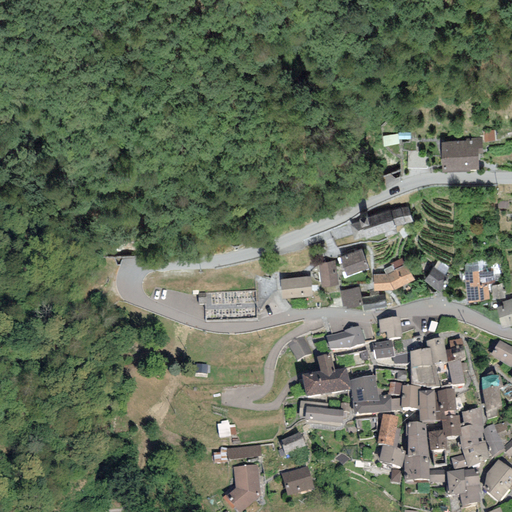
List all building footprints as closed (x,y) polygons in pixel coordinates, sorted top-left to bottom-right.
[(495,130),(483,132),(484,143),(496,141),(495,130)] [(386,132),(386,142),(401,142),(401,132),(386,132)] [(466,141),(440,142),(441,173),(478,172),(477,154),(482,154),(482,138),(466,138),(466,141)] [(507,201),(497,201),(497,209),(507,209),(507,201)] [(362,219),(351,222),(355,235),(365,232),(366,234),(384,228),(385,232),(396,229),(395,223),(412,218),(408,204),(390,210),(390,209),(369,215),(369,217),(362,219)] [(360,212),(362,219),(369,217),(369,215),(367,210),(360,212)] [(340,257),(347,277),(368,269),(361,250),(340,257)] [(401,258),(390,263),(391,266),(394,271),(405,266),(401,258)] [(438,260),(433,267),(444,275),(449,268),(438,260)] [(335,261),(318,263),(321,288),(338,286),(335,261)] [(483,261),(463,262),(467,303),(489,301),(488,284),(494,283),(493,270),(484,271),(483,261)] [(373,273),(374,291),(394,290),(415,280),(405,266),(394,271),(391,266),(384,270),(386,274),(373,273)] [(444,275),(433,267),(423,281),(439,293),(449,280),(444,275)] [(310,277),(280,279),(281,299),(312,296),(310,277)] [(502,284),(490,286),(493,301),(505,298),(502,284)] [(359,287),(339,291),(342,307),(346,306),(347,309),(362,306),(361,297),(359,287)] [(369,296),(361,297),(362,306),(363,312),(387,308),(385,295),(379,295),(379,291),(369,292),(369,296)] [(511,298),(502,301),(504,305),(495,308),(501,329),(511,325),(511,298)] [(399,316),(378,320),(380,333),(386,332),(387,339),(402,337),(399,316)] [(438,323),(431,321),(428,330),(434,333),(438,323)] [(344,332),(326,336),(330,349),(350,348),(365,343),(360,326),(344,330),(344,332)] [(303,336),(288,344),(296,361),(311,353),(303,336)] [(421,337),(412,338),(414,349),(423,347),(421,337)] [(443,338),(426,341),(427,348),(429,348),(432,364),(435,364),(447,362),(445,350),(443,338)] [(449,340),(450,349),(445,350),(447,362),(460,360),(466,359),(463,346),(462,338),(449,340)] [(391,340),(372,343),(373,350),(374,349),(376,359),(394,356),(391,340)] [(506,344),(499,340),(490,355),(497,359),(506,344)] [(511,352),(511,347),(506,344),(497,359),(505,364),(511,352)] [(427,348),(410,351),(411,384),(425,386),(440,386),(435,364),(432,364),(429,348),(427,348)] [(324,394),(351,389),(349,380),(347,368),(334,370),(331,353),(316,355),(319,371),(324,394)] [(461,363),(460,360),(447,362),(450,374),(463,371),(468,370),(466,362),(461,363)] [(206,364),(194,364),(193,374),(205,375),(206,364)] [(407,372),(397,370),(396,379),(406,381),(407,372)] [(319,371),(302,374),(305,396),(324,394),(319,371)] [(464,383),(463,371),(450,374),(452,385),(464,383)] [(374,374),(349,380),(351,389),(353,401),(354,403),(379,400),(379,395),(374,374)] [(482,389),(482,392),(499,388),(500,388),(503,388),(502,385),(499,374),(481,378),(482,389)] [(401,383),(390,382),(388,393),(400,395),(401,383)] [(511,385),(510,383),(502,385),(503,388),(500,388),(508,401),(511,399),(511,385)] [(402,385),(402,395),(419,396),(419,391),(420,391),(420,386),(402,385)] [(502,406),(499,388),(482,392),(487,419),(497,417),(496,407),(502,406)] [(454,389),(437,390),(434,391),(435,407),(435,412),(456,411),(454,389)] [(434,390),(420,391),(419,391),(419,396),(419,409),(435,407),(434,391),(434,390)] [(354,403),(353,401),(352,401),(354,415),(392,411),(391,399),(390,394),(379,395),(379,400),(354,403)] [(419,409),(419,396),(402,395),(401,406),(401,407),(419,409)] [(399,398),(391,399),(392,411),(401,410),(401,407),(401,406),(400,406),(399,398)] [(343,411),(327,409),(327,403),(300,400),(298,417),(306,417),(305,422),(341,426),(343,411)] [(435,412),(435,407),(419,409),(419,421),(436,420),(435,412)] [(481,409),(461,412),(463,422),(460,423),(461,435),(459,436),(460,440),(461,448),(485,442),(485,441),(484,429),(481,409)] [(398,417),(383,414),(377,444),(382,444),(397,449),(401,429),(396,428),(398,417)] [(459,415),(446,416),(442,421),(443,430),(443,437),(446,437),(449,436),(459,436),(461,435),(460,423),(459,415)] [(217,424),(219,437),(236,434),(235,424),(229,425),(228,420),(221,421),(221,423),(217,424)] [(425,424),(408,422),(408,424),(406,424),(406,436),(408,435),(407,454),(407,456),(429,457),(425,424)] [(493,424),(484,429),(485,441),(489,447),(488,448),(493,457),(503,452),(505,451),(504,447),(500,436),(498,436),(493,424)] [(443,430),(428,431),(430,450),(447,448),(446,437),(443,437),(443,430)] [(300,432),(281,440),(283,444),(281,445),(285,454),(305,445),(300,432)] [(511,438),(504,447),(505,451),(503,452),(509,459),(510,458),(511,456),(511,438)] [(485,442),(461,448),(463,454),(467,467),(468,468),(488,459),(485,442)] [(397,449),(382,444),(378,461),(402,467),(404,459),(405,455),(406,450),(397,449)] [(260,445),(226,448),(227,459),(261,456),(260,445)] [(227,459),(226,448),(220,449),(220,452),(213,453),(214,463),(227,462),(227,459)] [(404,481),(429,479),(429,470),(429,457),(407,456),(407,454),(405,455),(404,459),(404,481)] [(467,467),(463,454),(450,458),(454,470),(467,467)] [(511,484),(511,470),(497,460),(486,473),(483,488),(498,502),(511,484)] [(257,465),(233,467),(236,489),(226,495),(235,506),(238,511),(241,511),(260,497),(257,465)] [(307,466),(281,474),(287,496),(313,489),(307,466)] [(463,469),(446,471),(448,495),(459,494),(465,493),(465,487),(463,470),(463,469)] [(475,474),(474,469),(463,470),(465,487),(479,485),(478,474),(475,474)] [(400,471),(391,470),(391,482),(399,482),(400,471)] [(444,470),(429,470),(429,479),(429,482),(445,482),(444,470)] [(459,494),(461,506),(481,502),(479,492),(481,492),(479,485),(465,487),(465,493),(459,494)] [(231,509),(235,506),(226,495),(222,497),(231,509)]
